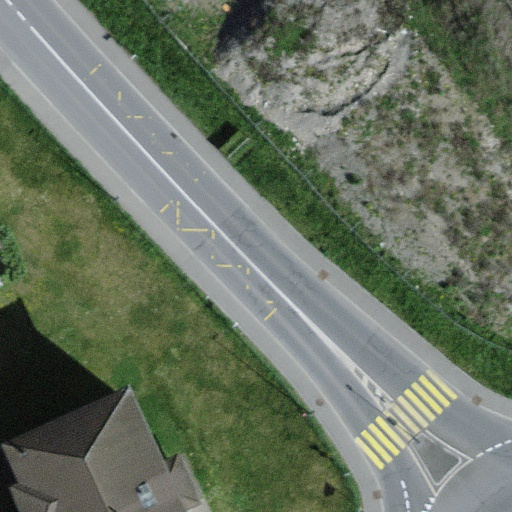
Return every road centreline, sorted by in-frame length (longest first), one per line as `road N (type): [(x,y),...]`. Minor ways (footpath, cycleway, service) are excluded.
road 1 (tertiary): [(314,326),(10,0)]
road 2 (tertiary): [(511,456),(417,409),(314,326)]
road 3 (tertiary): [(314,326),(389,436),(425,511)]
